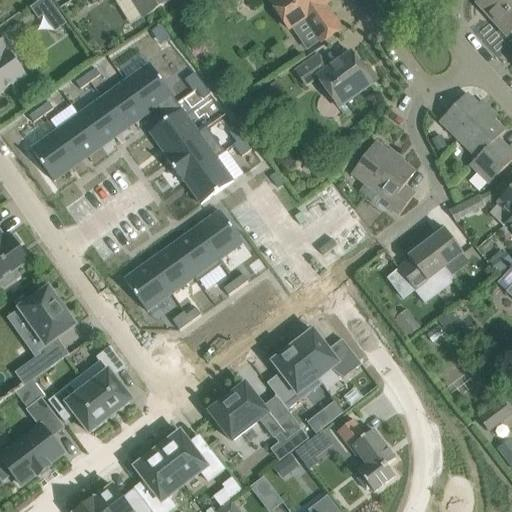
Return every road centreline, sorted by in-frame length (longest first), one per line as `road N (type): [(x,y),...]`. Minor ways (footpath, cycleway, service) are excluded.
road 1 (residential): [(174,400),(0,156)]
road 2 (residential): [(324,289),(416,414),(423,481),(413,511)]
road 3 (residential): [(174,400),(324,289)]
road 4 (residential): [(35,511),(174,400)]
